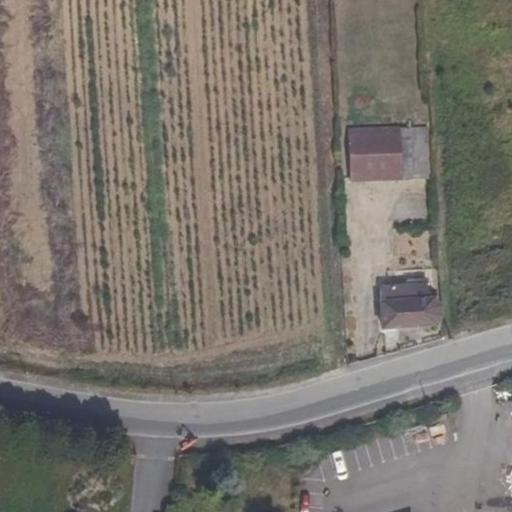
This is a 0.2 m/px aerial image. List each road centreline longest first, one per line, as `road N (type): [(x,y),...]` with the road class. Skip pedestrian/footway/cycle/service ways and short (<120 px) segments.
road 1 (tertiary): [(511,349),(228,421),(106,414),(0,395)]
road 2 (unknown): [(479,358),(496,444),(489,468),(348,511)]
